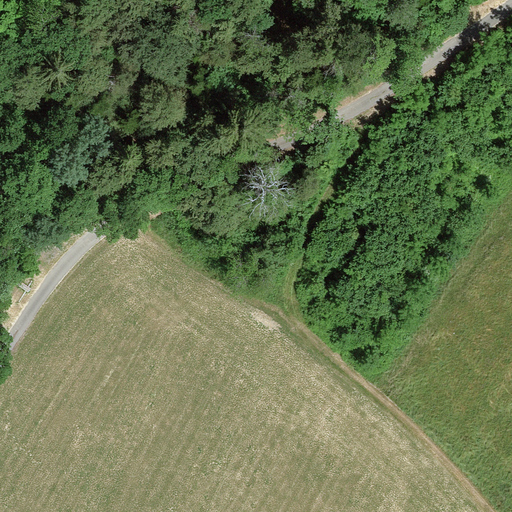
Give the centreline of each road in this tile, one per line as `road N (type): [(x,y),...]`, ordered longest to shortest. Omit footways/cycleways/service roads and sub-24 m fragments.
road 1 (track): [(0,359),(63,265),(118,217),(375,97),(511,5)]
road 2 (track): [(375,97),(353,156),(304,236),(289,271),(290,292),(312,340),(497,511)]
